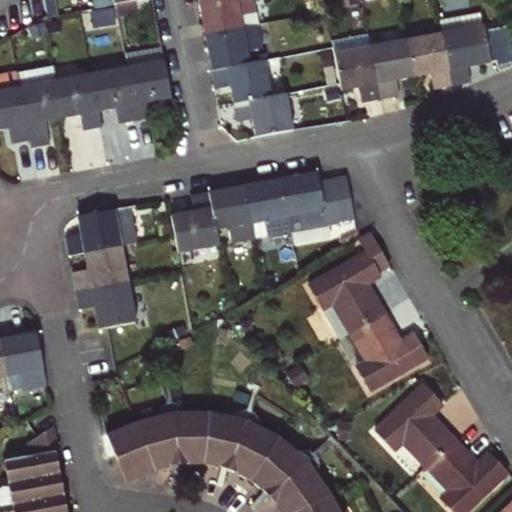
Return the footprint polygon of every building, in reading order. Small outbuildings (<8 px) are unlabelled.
[(93,0),(95,8),(138,0),(93,0)] [(198,0),(205,34),(258,24),(253,0),(198,0)] [(479,11),(441,18),(444,33),(482,26),(479,11)] [(205,34),(211,70),(249,63),(247,50),(262,48),(258,24),(205,34)] [(489,62),(482,26),(444,33),(453,84),(469,82),(467,66),(489,62)] [(444,33),(407,39),(413,76),(432,73),(435,88),(453,84),(444,33)] [(413,76),(407,39),(371,46),(380,98),(399,95),(397,80),(413,76)] [(126,52),(129,66),(139,119),(156,116),(154,100),(173,96),(163,45),(126,52)] [(363,101),(380,98),(371,46),(334,52),(341,89),(360,86),(363,101)] [(230,86),(234,103),(271,96),(264,60),(249,63),(211,70),(214,89),(230,86)] [(139,119),(129,66),(93,73),(100,110),(117,107),(120,122),(139,119)] [(100,110),(93,73),(57,80),(65,117),(81,114),(84,129),(103,125),(100,110)] [(65,117),(57,80),(21,87),(32,139),(33,146),(51,143),(47,120),(65,117)] [(32,139),(21,87),(0,91),(0,129),(9,127),(12,143),(32,139)] [(256,137),(293,130),(286,93),(271,96),(234,103),(237,121),(252,118),(256,137)] [(316,172),(282,178),(292,231),(343,222),(335,180),(319,183),(316,172)] [(292,231),(282,178),(246,185),(253,222),(266,220),(268,236),(292,231)] [(246,185),(208,192),(216,229),(230,226),(233,242),(256,238),(253,222),(246,185)] [(171,216),(179,253),(219,245),(216,229),(208,192),(191,195),(193,211),(171,216)] [(84,252),(121,245),(134,243),(128,207),(77,216),(80,234),(66,237),(69,255),(84,252)] [(256,238),(268,236),(266,220),(253,222),(256,238)] [(349,334),(386,313),(372,290),(367,286),(393,266),(374,233),(361,240),(369,255),(310,287),(339,339),(349,334)] [(72,273),(76,291),(128,281),(121,245),(84,252),(88,270),(72,273)] [(99,329),(109,327),(137,322),(128,281),(76,291),(79,309),(95,307),(99,329)] [(386,313),(349,334),(367,365),(357,370),(370,393),(429,359),(417,337),(401,345),(386,313)] [(47,385),(36,331),(0,337),(0,338),(11,392),(47,385)] [(0,393),(11,392),(0,338),(0,393)] [(424,469),(455,440),(437,422),(435,424),(430,420),(443,406),(425,387),(375,434),(394,453),(401,446),(424,469)] [(189,464),(203,465),(220,468),(223,459),(231,462),(239,465),(236,473),(250,481),(263,491),(269,484),(274,491),(290,511),(339,511),(308,461),(280,436),(247,419),(209,411),(171,412),(136,422),(107,435),(127,483),(173,467),(171,458),(180,456),(187,454),(189,464)] [(5,459),(9,480),(13,503),(14,511),(67,511),(63,487),(67,484),(64,470),(60,472),(63,462),(55,426),(24,445),(26,456),(5,459)] [(475,461),(455,440),(424,469),(447,494),(440,501),(450,511),(468,511),(509,474),(489,454),(476,467),(472,464),(475,461)] [(187,454),(180,456),(171,458),(173,467),(189,464),(187,454)] [(223,459),(220,468),(236,473),(239,465),(231,462),(223,459)] [(269,484),(263,491),(280,511),(290,511),(274,491),(269,484)]
